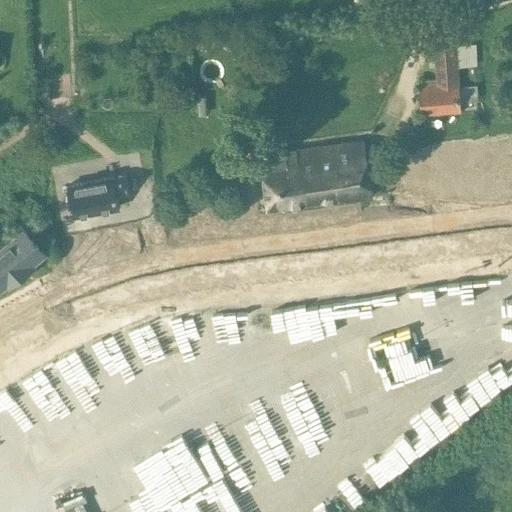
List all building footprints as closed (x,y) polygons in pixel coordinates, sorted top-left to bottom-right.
[(461,111),(457,44),(434,46),(437,83),(419,84),(421,114),(461,111)] [(352,141),(286,150),(285,141),(259,144),(268,210),(360,197),(352,141)] [(118,194),(129,192),(126,175),(67,185),(72,215),(120,206),(118,194)] [(26,229),(0,250),(0,287),(8,281),(11,284),(34,266),(31,263),(44,252),(26,229)] [(474,268),(354,276),(355,291),(425,286),(425,296),(455,294),(453,274),(474,273),(474,268)] [(151,304),(151,312),(180,309),(179,301),(151,304)] [(456,393),(448,399),(459,413),(510,374),(496,356),(463,380),(456,370),(444,378),(456,393)] [(434,430),(424,419),(416,426),(400,409),(380,427),(407,456),(434,430)] [(139,511),(197,482),(171,433),(158,439),(164,449),(142,460),(140,456),(116,468),(139,511)] [(349,446),(363,462),(354,469),(366,484),(387,467),(361,437),(349,446)] [(274,466),(285,462),(277,443),(266,448),(274,466)] [(198,487),(206,501),(217,495),(226,511),(230,511),(237,508),(220,475),(198,487)]
